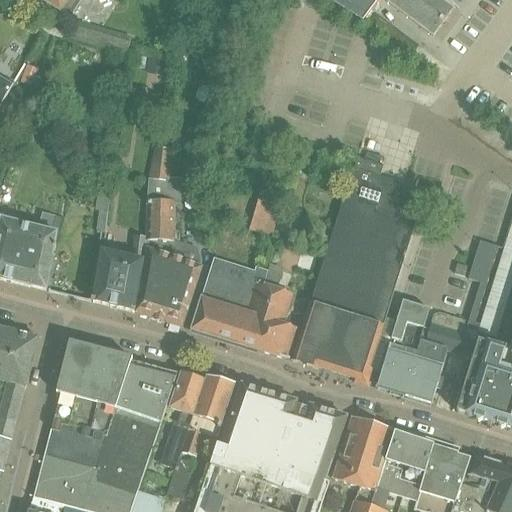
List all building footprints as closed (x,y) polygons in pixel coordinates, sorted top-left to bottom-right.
[(34,0),(33,2),(48,11),(50,7),(60,13),(61,12),(67,0),(34,0)] [(325,0),(363,24),(381,0),(383,0),(433,37),(454,10),(441,0),(325,0)] [(218,1),(206,1),(206,9),(200,9),(200,28),(221,28),(220,9),(218,9),(218,1)] [(0,107),(25,66),(24,65),(14,82),(9,80),(0,74),(0,107)] [(148,239),(146,251),(149,251),(138,315),(149,318),(149,320),(168,325),(168,324),(182,328),(200,269),(198,252),(193,250),(193,248),(174,243),(175,205),(180,205),(180,185),(181,185),(181,182),(170,182),(171,152),(156,151),(149,181),(147,239),(148,239)] [(367,379),(426,193),(379,178),(381,172),(355,164),(293,359),(348,376),(349,374),(367,379)] [(262,192),(259,201),(258,200),(249,232),(273,238),(286,198),(262,192)] [(3,222),(0,230),(0,280),(46,291),(57,234),(50,232),(55,218),(43,215),(38,230),(3,222)] [(276,231),(289,234),(292,220),(280,217),(276,231)] [(148,239),(147,239),(136,239),(132,260),(103,251),(94,302),(134,314),(146,251),(148,239)] [(497,247),(475,241),(465,280),(487,286),(497,247)] [(240,345),(262,272),(257,270),(255,274),(214,261),(192,330),(240,345)] [(464,277),(467,268),(457,265),(455,275),(464,277)] [(262,272),(240,345),(289,360),(298,330),(284,325),(293,296),(263,286),(267,273),(262,272)] [(390,346),(377,390),(433,406),(437,390),(441,391),(444,379),(440,378),(447,353),(460,356),(466,336),(462,335),(466,321),(439,313),(434,315),(429,330),(424,329),(429,310),(402,302),(391,340),(398,342),(396,347),(390,346)] [(0,378),(12,332),(0,328),(0,378)] [(12,332),(0,378),(0,381),(8,384),(0,415),(0,471),(4,473),(25,389),(26,389),(38,338),(12,332)] [(511,374),(502,371),(508,349),(481,341),(460,414),(511,428),(511,374)] [(60,511),(102,352),(78,346),(70,343),(57,394),(60,395),(30,511),(60,511)] [(132,360),(102,352),(60,511),(95,511),(135,363),(132,362),(132,360)] [(132,511),(177,376),(135,363),(95,511),(320,511),(329,485),(325,483),(347,418),(310,407),(310,410),(295,406),(296,403),(242,386),(221,448),(218,447),(196,511),(132,511)] [(194,417),(205,383),(195,380),(194,375),(189,374),(185,377),(181,376),(171,408),(182,412),(179,423),(174,421),(161,465),(176,470),(179,461),(182,453),(194,417)] [(205,383),(194,417),(182,453),(196,458),(203,437),(217,441),(222,425),(234,387),(207,378),(205,383)] [(385,461),(394,435),(395,432),(353,419),(333,481),(359,490),(351,511),(382,511),(371,507),(376,489),(377,489),(385,461)] [(446,451),(394,435),(385,461),(377,489),(417,502),(415,511),(417,511),(453,511),(462,486),(470,460),(457,456),(457,454),(446,451)] [(511,511),(511,470),(476,458),(468,480),(478,484),(479,479),(482,480),(478,491),(462,486),(453,511),(511,511)] [(179,461),(176,470),(168,497),(182,502),(193,466),(179,461)] [(24,468),(19,489),(34,493),(39,472),(24,468)] [(146,493),(139,511),(168,511),(172,502),(146,493)]
